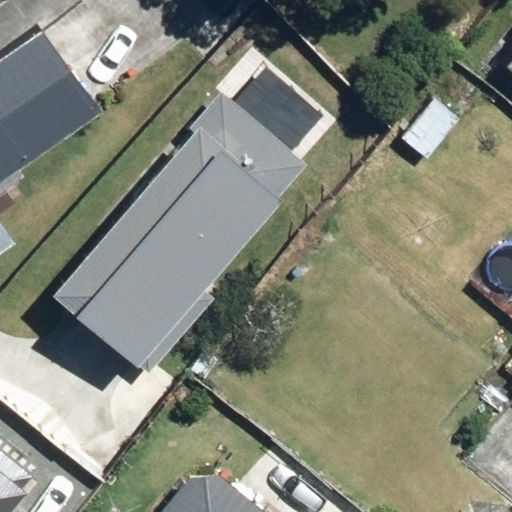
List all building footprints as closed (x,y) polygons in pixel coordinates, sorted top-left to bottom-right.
[(0,168),(97,92),(38,18),(0,47),(0,241),(10,234),(0,221),(0,168)] [(511,37),(490,64),(511,81),(511,37)] [(297,157),(208,82),(37,285),(147,379),(211,303),(189,284),(297,157)] [(511,247),(471,298),(511,331),(511,375),(511,376),(511,247)] [(194,454),(149,511),(308,511),(321,496),(263,452),(237,487),(194,454)]
